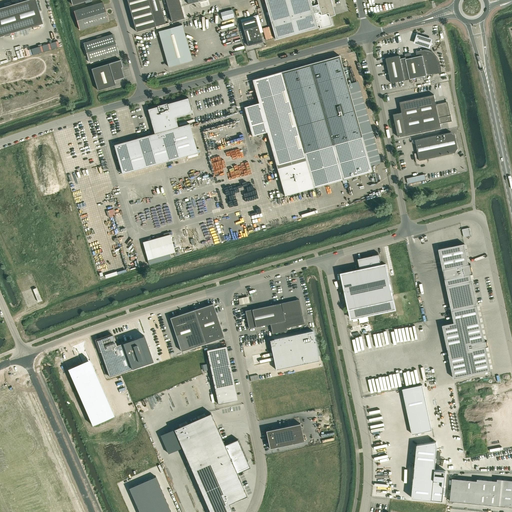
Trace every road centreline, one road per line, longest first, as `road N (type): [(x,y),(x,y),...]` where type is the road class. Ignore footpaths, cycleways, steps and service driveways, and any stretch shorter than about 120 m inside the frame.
road 1 (unclassified): [(325,258),(364,427),(364,511)]
road 2 (unclassified): [(144,96),(367,35)]
road 3 (unclassified): [(223,288),(260,453),(251,511)]
road 4 (unclassified): [(406,233),(482,219),(511,356)]
road 5 (unclassified): [(24,355),(223,288)]
road 6 (unclassified): [(406,233),(367,35)]
road 7 (unclassified): [(93,511),(24,355)]
road 8 (unclassified): [(0,142),(144,96)]
